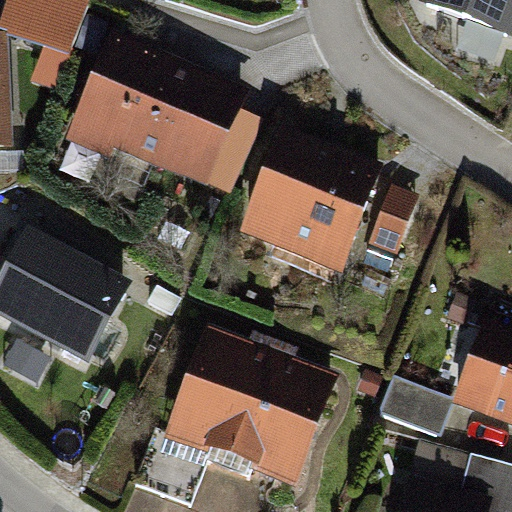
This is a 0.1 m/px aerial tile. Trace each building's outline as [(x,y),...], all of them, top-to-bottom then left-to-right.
[(13,0),(3,40),(50,52),(42,85),(69,91),(92,0),(13,0)] [(511,0),(427,0),(423,10),(511,44),(511,0)] [(0,157),(12,156),(3,44),(0,44),(0,157)] [(249,107),(117,54),(81,145),(212,198),(249,107)] [(383,179),(291,146),(258,239),(351,271),(383,179)] [(416,207),(391,198),(373,254),(398,262),(416,207)] [(30,235),(0,290),(0,324),(94,374),(138,292),(30,235)] [(511,344),(495,338),(467,411),(511,428),(511,344)] [(330,393),(218,353),(180,459),(293,499),(330,393)] [(454,410),(400,394),(388,431),(443,447),(454,410)] [(511,511),(511,478),(424,455),(408,511),(511,511)]
